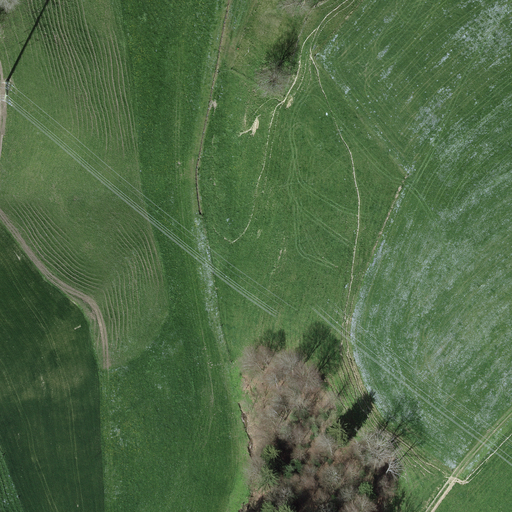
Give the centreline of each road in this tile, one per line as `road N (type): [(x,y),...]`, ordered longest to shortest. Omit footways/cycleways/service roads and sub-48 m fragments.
road 1 (track): [(0,215),(55,281),(95,307),(108,362)]
road 2 (track): [(430,511),(511,412)]
